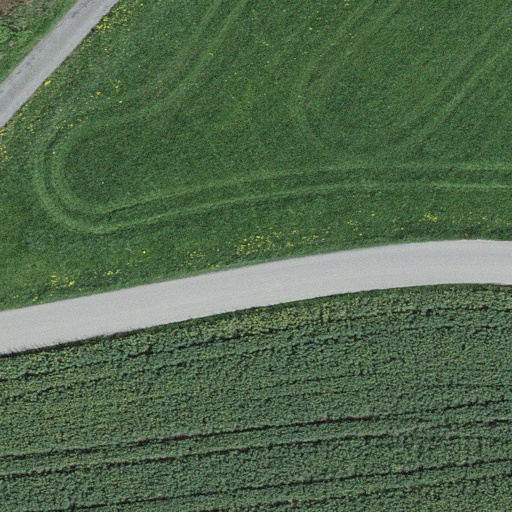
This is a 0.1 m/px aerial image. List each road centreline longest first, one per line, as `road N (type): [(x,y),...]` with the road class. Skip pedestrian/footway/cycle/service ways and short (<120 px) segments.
road 1 (tertiary): [(0,333),(402,264),(511,260)]
road 2 (unclassified): [(106,0),(0,115)]
